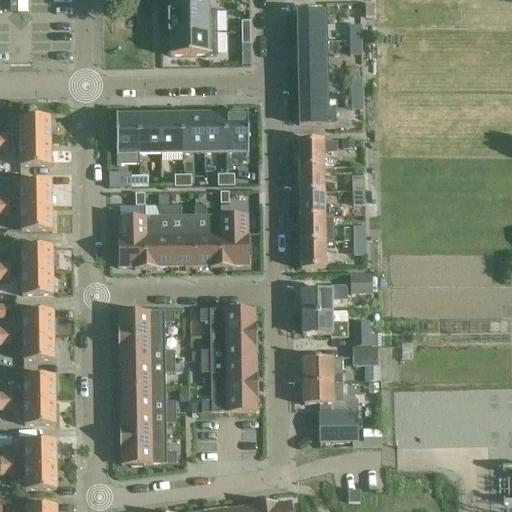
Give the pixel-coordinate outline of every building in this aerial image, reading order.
[(214,12),(207,13),(206,0),(166,0),(167,14),(214,13),(214,12)] [(374,5),(365,5),(365,19),(371,19),(374,19),(374,5)] [(169,36),(215,35),(214,13),(167,14),(167,28),(169,28),(169,36)] [(295,30),(297,30),(297,43),(325,43),(324,15),(295,16),(295,30)] [(241,34),(249,34),(249,23),(241,23),(241,34)] [(349,27),(349,44),(361,44),(361,27),(349,27)] [(241,46),(249,46),(249,34),(241,34),(241,46)] [(216,56),(215,56),(215,35),(169,36),(169,43),(167,43),(167,57),(170,57),(170,58),(216,57),(216,56)] [(296,58),(298,58),(298,71),(326,70),(325,43),(297,43),(295,43),(296,58)] [(361,57),(361,44),(349,44),(349,57),(361,57)] [(250,56),(241,56),(241,67),(250,67),(250,56)] [(296,85),(298,85),(298,98),(326,98),(326,70),(298,71),(296,71),(296,85)] [(350,82),(350,98),(362,98),(362,82),(350,82)] [(297,113),(299,113),(299,127),(327,126),(327,125),(336,125),(335,110),(326,110),(326,98),(298,98),(297,98),(297,113)] [(362,112),(362,98),(350,98),(350,112),(362,112)] [(248,105),(225,106),(225,146),(248,146),(248,105)] [(132,106),(109,106),(109,147),(132,147),(132,106)] [(155,106),(132,106),(132,147),(156,147),(155,106)] [(178,106),(155,106),(156,147),(178,147),(178,106)] [(201,106),(178,106),(178,147),(202,146),(201,106)] [(225,106),(201,106),(202,146),(225,146),(225,106)] [(17,119),(18,144),(51,143),(50,119),(17,119)] [(297,142),(298,165),(324,166),(323,156),(337,156),(337,143),(323,143),(323,141),(297,142)] [(51,167),(51,143),(18,144),(18,168),(51,167)] [(298,165),(298,190),(324,190),(324,166),(298,165)] [(225,188),(234,188),(233,176),(225,177),(225,188)] [(174,189),(182,189),(182,177),(173,177),(174,189)] [(182,189),(190,189),(190,177),(182,177),(182,189)] [(217,188),(225,188),(225,177),(217,177),(217,188)] [(130,190),(139,190),(139,178),(130,178),(130,190)] [(139,190),(147,189),(147,178),(139,178),(139,190)] [(352,179),(352,192),(363,191),(363,179),(352,179)] [(19,184),(19,208),(52,207),(52,183),(19,184)] [(298,190),(299,216),(325,216),(324,190),(298,190)] [(364,208),(363,191),(352,192),(352,208),(364,208)] [(220,206),(228,205),(228,194),(219,194),(220,206)] [(135,207),(144,207),(144,195),(134,196),(135,207)] [(168,198),(157,198),(157,208),(157,209),(158,209),(168,209),(168,198)] [(0,207),(8,208),(8,199),(0,199),(0,207)] [(0,217),(8,218),(8,208),(0,207),(0,217)] [(52,232),(52,207),(19,208),(19,233),(52,232)] [(180,209),(169,209),(170,269),(184,269),(184,271),(195,270),(194,208),(193,208),(194,218),(180,219),(180,209)] [(205,208),(194,208),(195,270),(196,270),(196,269),(209,268),(209,270),(221,270),(220,218),(206,218),(205,208)] [(158,219),(144,219),(145,271),(157,271),(156,269),(170,269),(169,209),(168,209),(158,209),(158,219)] [(299,216),(299,244),(325,244),(325,216),(299,216)] [(246,218),(220,218),(221,270),(232,270),(232,268),(248,268),(248,258),(249,258),(249,247),(248,247),(247,238),(246,238),(246,218)] [(117,249),(115,249),(116,261),(117,261),(118,270),(133,270),(133,271),(145,271),(144,219),(118,220),(118,240),(117,240),(117,249)] [(353,229),(353,244),(365,244),(365,229),(353,229)] [(326,271),(325,244),(299,244),(300,272),(326,271)] [(365,258),(365,244),(353,244),(354,258),(365,258)] [(20,248),(20,272),(53,271),(52,248),(20,248)] [(0,263),(0,273),(9,273),(9,264),(0,263)] [(53,297),(53,271),(20,272),(20,298),(53,297)] [(0,283),(9,283),(9,273),(0,273),(0,283)] [(371,276),(349,277),(350,297),(372,297),(371,276)] [(300,292),(300,317),(332,316),(332,303),(347,303),(347,288),(332,288),(332,292),(300,292)] [(256,326),(254,326),(254,312),(199,313),(199,324),(209,324),(209,338),(256,338),(256,326)] [(21,314),(21,337),(54,336),(54,313),(21,314)] [(163,325),(173,325),(173,313),(118,314),(119,329),(117,329),(117,340),(163,339),(163,325)] [(332,326),(332,316),(300,317),(301,337),(330,337),(330,341),(347,341),(347,325),(332,326)] [(370,325),(351,325),(352,350),(377,349),(377,337),(370,337),(370,325)] [(0,328),(0,338),(11,339),(11,328),(0,328)] [(54,361),(54,336),(21,337),(21,362),(54,361)] [(0,338),(0,347),(11,347),(11,339),(0,338)] [(254,349),(256,349),(256,338),(209,338),(210,353),(200,353),(200,354),(200,364),(254,363),(254,349)] [(174,353),(164,353),(163,339),(117,340),(117,352),(119,352),(119,365),(174,364),(174,353)] [(352,359),(351,369),(373,369),(373,350),(351,350),(352,359)] [(200,354),(190,354),(190,364),(200,364),(200,354)] [(301,361),(302,386),(343,385),(343,375),(342,360),(301,361)] [(256,377),(255,377),(254,363),(200,364),(200,375),(210,375),(210,389),(257,388),(256,377)] [(164,376),(174,375),(174,367),(174,364),(119,365),(119,379),(118,379),(118,391),(164,390),(164,376)] [(184,367),(174,367),(174,375),(174,376),(175,376),(184,376),(184,367)] [(22,378),(22,403),(55,401),(55,378),(22,378)] [(358,415),(357,415),(356,402),(353,397),(343,397),(343,385),(302,386),(302,407),(319,407),(319,416),(318,416),(318,446),(358,445),(358,415)] [(255,400),(257,400),(257,388),(210,389),(211,403),(201,403),(201,406),(201,415),(255,414),(255,400)] [(187,389),(178,390),(178,404),(187,404),(187,389)] [(175,404),(165,404),(164,390),(118,391),(118,402),(120,402),(120,416),(175,415),(175,404)] [(0,393),(0,402),(11,403),(12,393),(0,393)] [(55,426),(55,401),(22,403),(23,427),(55,426)] [(0,412),(11,412),(11,403),(0,402),(0,412)] [(201,406),(190,406),(190,415),(201,415),(201,406)] [(165,426),(175,426),(175,415),(120,416),(120,429),(119,429),(119,441),(165,440),(165,426)] [(0,448),(12,449),(12,436),(0,436),(0,448)] [(175,454),(165,454),(165,440),(119,441),(119,453),(121,452),(121,467),(130,467),(130,469),(142,468),(142,467),(176,466),(175,454)] [(23,443),(23,468),(56,467),(56,442),(23,443)] [(0,458),(0,467),(13,468),(13,458),(0,458)] [(13,477),(13,468),(0,467),(0,475),(0,477),(13,477)] [(56,491),(56,467),(23,468),(24,492),(56,491)] [(348,492),(348,505),(360,505),(360,492),(355,492),(348,492)]
